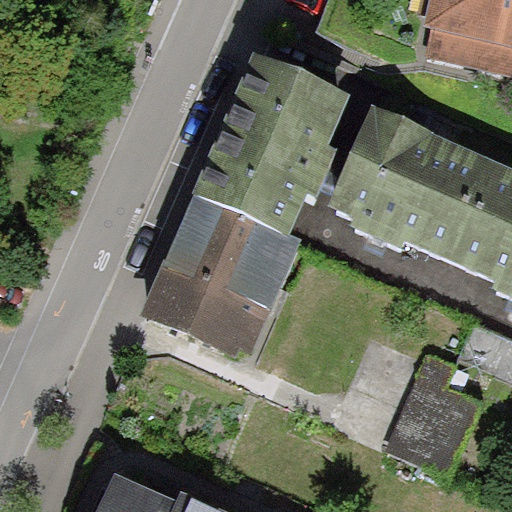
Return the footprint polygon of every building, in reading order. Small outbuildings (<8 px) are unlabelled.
[(511,0),(430,0),(424,26),(434,28),(428,54),(511,73),(511,0)] [(352,94),(254,52),(193,192),(291,234),(309,192),(318,196),(326,179),(339,148),(330,144),(352,94)] [(407,242),(453,262),(496,163),(373,109),(329,209),(354,220),(351,228),(378,240),(403,251),(407,242)] [(511,170),(496,163),(453,262),(497,281),(493,290),(511,298),(511,170)] [(291,234),(193,192),(140,313),(239,357),(241,351),(251,355),(277,297),(302,239),(291,234)] [(511,339),(473,324),(458,361),(511,382),(511,339)] [(457,366),(429,354),(387,450),(450,477),(483,402),(448,387),(457,366)] [(176,499),(115,472),(97,511),(233,511),(181,489),(176,499)]
